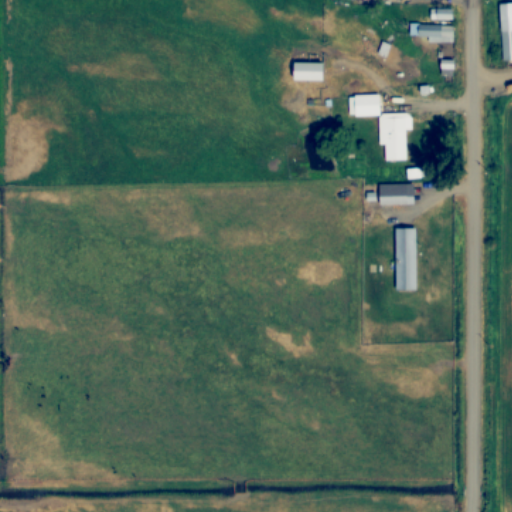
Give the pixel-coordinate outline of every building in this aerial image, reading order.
[(497,4),(511,3),(511,61),(501,62),(497,4)] [(429,9),(450,9),(450,21),(429,20),(429,9)] [(417,25),(452,26),(451,40),(417,39),(417,25)] [(439,61),(452,61),(452,71),(439,70),(439,61)] [(292,63),(321,64),(320,81),(292,81),(292,63)] [(352,96),(377,96),(378,117),(353,117),(352,96)] [(404,114),(405,159),(383,160),(383,145),(378,145),(377,119),(382,114),(404,114)] [(379,205),(378,186),(411,185),(412,204),(379,205)] [(393,230),(413,229),(414,290),(394,290),(393,230)]
